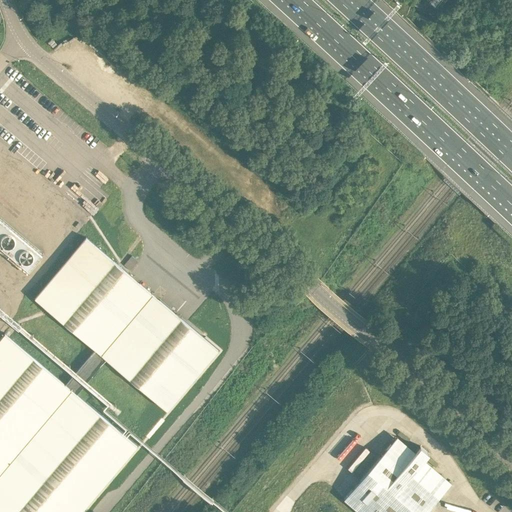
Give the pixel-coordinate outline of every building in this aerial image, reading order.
[(0,244),(29,270),(42,254),(0,218),(0,244)] [(97,351),(67,386),(77,395),(107,360),(168,411),(195,380),(198,376),(219,351),(88,239),(36,299),(97,351)] [(131,268),(138,260),(132,255),(126,264),(131,268)] [(6,334),(0,341),(0,511),(81,511),(110,479),(114,475),(138,447),(77,395),(67,386),(6,334)] [(359,511),(426,511),(444,491),(444,490),(390,444),(344,499),(359,511)]
